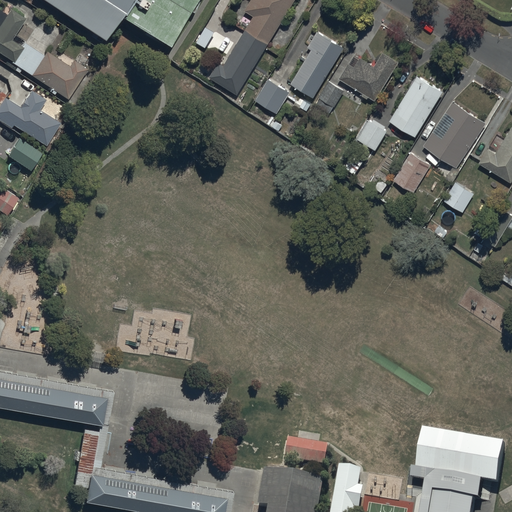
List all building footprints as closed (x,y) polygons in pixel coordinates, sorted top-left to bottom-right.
[(48,0),(106,37),(131,0),(48,0)] [(238,92),(292,0),(250,0),(245,9),(254,14),(224,62),(220,60),(210,75),(238,92)] [(31,73),(43,54),(24,41),(22,45),(12,38),(15,32),(25,39),(30,30),(21,24),(26,17),(11,7),(7,12),(0,8),(0,51),(13,60),(12,61),(16,64),(13,69),(19,73),(22,68),(31,73)] [(314,96),(344,45),(318,30),(307,48),(310,49),(290,82),(314,96)] [(43,54),(31,73),(50,86),(47,91),(54,95),(56,90),(60,93),(57,97),(66,103),(93,63),(78,53),(75,59),(73,58),(72,60),(61,52),(58,57),(47,50),(44,54),(43,54)] [(355,53),(340,76),(363,91),(361,93),(367,97),(369,94),(374,98),(399,60),(383,50),(374,64),(361,55),(360,57),(355,53)] [(417,72),(417,74),(390,117),(417,134),(444,89),(417,72)] [(269,76),(255,98),(277,112),(291,90),(269,76)] [(344,89),(328,78),(317,95),(320,97),(316,104),(330,112),(344,89)] [(13,123),(46,145),(61,123),(40,109),(47,99),(31,89),(20,105),(4,95),(0,100),(0,103),(0,104),(0,119),(10,127),(13,123)] [(487,121),(454,98),(423,144),(456,166),(487,121)] [(369,117),(357,136),(376,148),(388,130),(369,117)] [(511,181),(511,180),(511,124),(511,125),(497,150),(490,146),(480,162),(511,181)] [(20,135),(8,154),(30,169),(42,150),(20,135)] [(414,190),(431,162),(411,150),(394,178),(414,190)] [(456,180),(444,199),(463,211),(475,192),(456,180)] [(0,184),(0,209),(6,214),(18,197),(0,184)] [(495,244),(511,216),(511,212),(501,206),(483,237),(495,244)] [(0,233),(0,251),(18,220),(10,215),(0,233)] [(227,511),(231,492),(98,468),(112,391),(0,369),(0,376),(104,396),(99,423),(83,420),(73,485),(86,486),(88,473),(224,496),(221,511),(227,511)] [(99,423),(104,396),(0,376),(0,404),(83,420),(99,423)] [(300,404),(237,394),(234,414),(253,417),(251,433),(231,430),(227,457),(281,465),(287,424),(296,425),(300,404)] [(504,441),(424,428),(417,468),(413,467),(411,477),(425,480),(419,511),(471,511),(475,497),(479,497),(482,478),(497,481),(504,441)] [(326,443),(286,437),(283,457),(322,464),(326,443)] [(330,511),(355,511),(355,509),(360,510),(364,489),(359,488),(362,471),(338,467),(330,511)] [(316,511),(322,478),(262,469),(256,507),(267,509),(266,511),(316,511)] [(151,511),(221,511),(224,496),(88,473),(86,486),(83,500),(151,511)]
